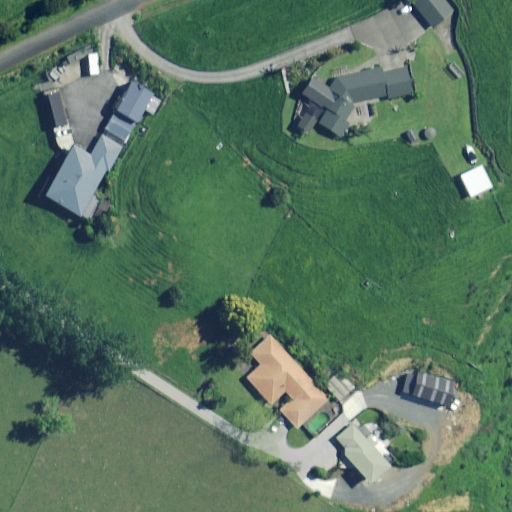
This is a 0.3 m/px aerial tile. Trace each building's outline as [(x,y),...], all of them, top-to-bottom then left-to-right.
[(454,10),(445,0),(408,0),(432,28),(454,10)] [(412,93),(406,66),(380,72),(379,67),(333,77),(326,88),(309,77),(298,94),(323,110),(315,123),(337,137),(347,121),(343,118),(354,102),(386,95),(387,98),(412,93)] [(153,95),(130,82),(115,110),(137,123),(153,95)] [(134,126),(113,113),(104,129),(125,141),(134,126)] [(111,201),(93,191),(105,169),(108,171),(121,147),(101,135),(89,156),(71,145),(42,196),(77,217),(96,227),(111,201)] [(489,186),(479,165),(456,176),(467,197),(489,186)] [(299,421),(303,425),(329,402),(271,335),(250,353),(260,365),(245,378),(269,405),(284,391),(291,399),(278,409),(293,426),(299,421)] [(349,392),(334,376),(324,386),(339,401),(349,392)] [(365,439),(353,424),(335,438),(343,449),(340,451),(366,483),(386,467),(370,448),(375,444),(368,436),(365,439)]
